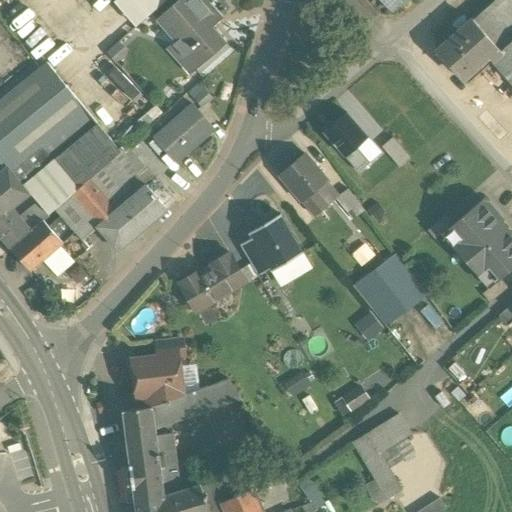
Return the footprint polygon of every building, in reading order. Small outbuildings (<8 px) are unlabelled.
[(116,0),(113,3),(134,28),(167,0),(116,0)] [(203,0),(180,0),(155,22),(174,43),(172,45),(195,72),(226,45),(212,29),(222,21),(203,0)] [(380,0),(390,11),(402,0),(380,0)] [(511,0),(502,0),(475,24),(502,55),(493,64),(511,85),(511,0)] [(353,13),(326,37),(348,60),(365,46),(366,28),(353,13)] [(475,24),(471,20),(436,51),(459,77),(484,54),(493,64),(502,55),(475,24)] [(195,72),(172,45),(164,52),(188,79),(195,72)] [(125,102),(135,97),(118,62),(108,66),(125,102)] [(97,124),(46,63),(0,102),(0,163),(6,171),(7,170),(10,174),(27,195),(30,192),(60,168),(54,160),(97,124)] [(94,83),(106,101),(120,92),(108,74),(94,83)] [(193,106),(155,138),(177,164),(211,134),(199,120),(203,117),(193,106)] [(346,114),(323,134),(345,159),(345,158),(359,173),(369,164),(356,149),(367,139),(346,114)] [(97,124),(54,160),(60,168),(78,189),(110,162),(120,152),(97,124)] [(409,159),(392,139),(382,149),(399,168),(409,159)] [(145,168),(126,147),(120,152),(110,162),(127,182),(145,168)] [(454,161),(448,154),(433,166),(439,173),(454,161)] [(304,155),(279,176),(301,202),(302,202),(315,217),(327,206),(314,191),(326,181),(304,155)] [(78,189),(72,195),(99,227),(137,195),(127,182),(110,162),(78,189)] [(60,168),(30,192),(40,203),(49,214),(55,209),(72,195),(78,189),(60,168)] [(6,171),(0,175),(0,236),(10,249),(32,230),(31,229),(20,217),(11,208),(27,195),(10,174),(7,170),(6,171)] [(99,227),(98,227),(106,236),(114,247),(120,247),(177,201),(163,185),(160,188),(154,181),(137,195),(99,227)] [(364,211),(348,189),(335,199),(351,220),(364,211)] [(99,227),(72,195),(55,209),(60,215),(75,233),(82,241),(98,227),(99,227)] [(500,219),(488,204),(482,204),(480,202),(453,225),(450,228),(460,240),(454,245),(480,275),(486,270),(496,282),(500,279),(511,268),(511,232),(507,232),(500,225),(500,219)] [(40,203),(20,217),(31,229),(49,214),(40,203)] [(60,215),(47,226),(62,244),(75,233),(60,215)] [(302,252),(281,216),(280,215),(248,233),(249,235),(250,234),(252,238),(270,269),(271,270),(271,271),(271,272),(303,253),(302,252)] [(445,216),(427,231),(435,240),(450,228),(453,225),(445,216)] [(32,230),(10,249),(30,272),(43,261),(62,244),(47,226),(43,221),(32,230)] [(358,223),(333,243),(340,251),(349,244),(364,232),(358,223)] [(62,244),(43,261),(50,270),(83,242),(82,241),(75,233),(62,244)] [(270,269),(252,238),(240,245),(258,276),(270,269)] [(357,254),(349,244),(340,251),(348,262),(357,254)] [(228,254),(210,265),(212,269),(199,277),(197,273),(178,284),(193,309),(205,301),(208,306),(246,283),(228,254)] [(353,285),(383,326),(426,295),(396,254),(353,285)] [(496,282),(482,294),(490,303),(508,288),(500,279),(496,282)] [(511,304),(498,317),(508,328),(511,324),(511,304)] [(183,341),(158,344),(159,357),(159,358),(179,356),(179,358),(185,357),(183,341)] [(159,357),(132,360),(136,395),(128,396),(130,410),(148,408),(152,406),(184,395),(179,358),(179,356),(159,358),(159,357)] [(285,382),(293,397),(312,387),(304,372),(285,382)] [(228,379),(195,391),(203,413),(241,399),(228,379)] [(341,397),(352,413),(371,400),(360,384),(341,397)] [(184,395),(152,406),(156,430),(203,413),(195,391),(184,395)] [(302,401),(309,414),(317,410),(310,397),(302,401)] [(429,419),(436,428),(461,407),(454,398),(429,419)] [(130,410),(123,411),(131,469),(126,470),(128,487),(133,487),(135,503),(165,499),(165,497),(157,441),(157,437),(156,430),(152,406),(148,408),(130,410)] [(399,413),(353,441),(365,461),(380,453),(411,434),(399,413)] [(0,430),(0,442),(8,437),(2,429),(0,430)] [(172,434),(157,437),(157,441),(165,497),(180,492),(172,434)] [(380,453),(365,461),(388,499),(403,491),(380,453)] [(237,474),(200,486),(209,511),(225,511),(222,504),(244,494),(237,474)] [(180,492),(165,497),(165,499),(166,511),(209,511),(200,486),(180,492)] [(244,494),(222,504),(225,511),(261,511),(252,491),(244,494)] [(135,503),(134,503),(135,511),(166,511),(165,499),(135,503)]
